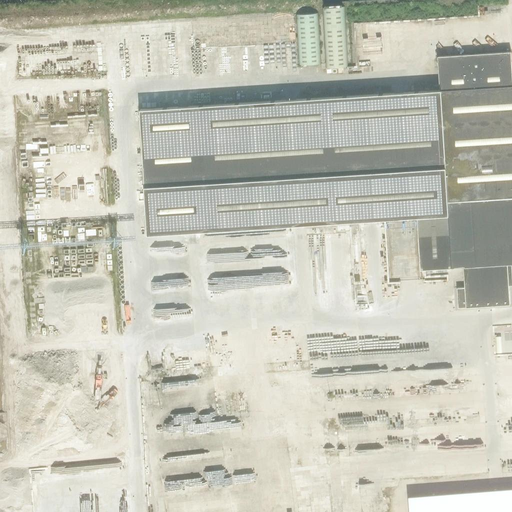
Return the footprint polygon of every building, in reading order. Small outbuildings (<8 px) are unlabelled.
[(348,66),(348,62),(345,11),(345,7),(343,7),(342,7),(342,5),(328,6),(325,7),(325,8),(323,8),(323,13),(326,64),(326,68),(348,66)] [(297,15),(300,65),(321,64),(319,14),(297,15)] [(388,21),(366,22),(368,68),(391,67),(390,43),(480,37),(479,15),(388,21)] [(511,59),(511,52),(439,56),(441,90),(141,108),(149,232),(418,216),(421,270),(464,268),(465,288),(457,288),(459,308),(511,305),(509,286),(511,285),(511,59)] [(306,228),(309,308),(321,308),(317,228),(306,228)] [(236,341),(236,337),(168,338),(168,350),(210,349),(210,342),(236,341)] [(511,511),(511,488),(409,496),(409,511),(511,511)]
